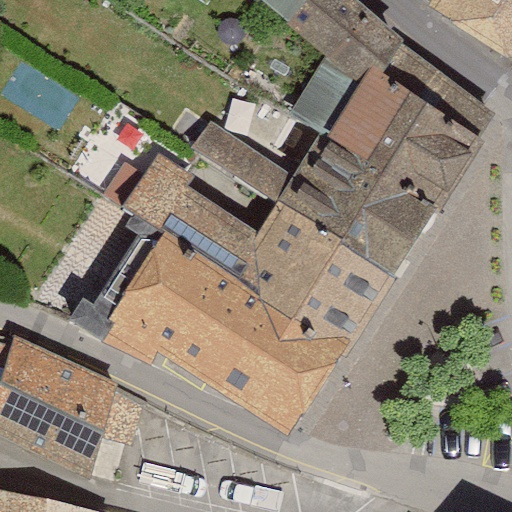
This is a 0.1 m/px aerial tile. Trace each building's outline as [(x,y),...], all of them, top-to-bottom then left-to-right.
[(436,71),(359,0),(270,0),(378,79),(413,105),(436,71)] [(511,0),(454,0),(448,9),(511,49),(511,0)] [(459,199),(502,121),(436,71),(413,105),(378,79),(348,132),(459,199)] [(414,271),(459,199),(348,132),(299,194),(414,271)] [(301,436),(414,271),(299,194),(272,232),(165,161),(134,205),(146,213),(136,228),(156,241),(112,306),(98,297),(84,319),(160,369),(172,351),(301,436)] [(24,341),(0,420),(0,439),(95,481),(127,388),(24,341)] [(0,511),(67,511),(54,509),(0,501),(0,511)]
